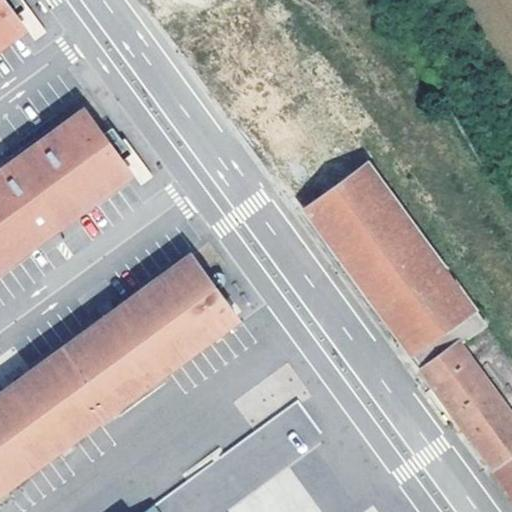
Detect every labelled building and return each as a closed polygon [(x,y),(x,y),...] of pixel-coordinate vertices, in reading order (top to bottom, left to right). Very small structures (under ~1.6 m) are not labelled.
[(12,0),(0,0),(0,51),(33,27),(12,0)] [(244,0),(238,0),(182,42),(410,357),(477,309),(244,0)] [(88,103),(0,167),(0,275),(139,173),(88,103)] [(187,249),(0,386),(0,493),(239,319),(187,249)] [(416,368),(511,500),(511,410),(458,337),(416,368)] [(265,480),(325,441),(299,402),(194,472),(203,486),(186,498),(193,509),(188,511),(220,511),(229,506),(232,511),(254,511),(276,497),(265,480)]
